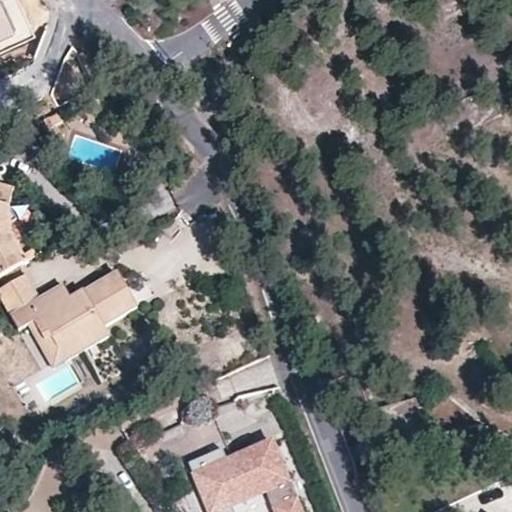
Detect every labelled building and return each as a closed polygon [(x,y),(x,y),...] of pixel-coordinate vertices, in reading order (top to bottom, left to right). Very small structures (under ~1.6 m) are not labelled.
[(0,0),(0,52),(35,36),(18,0),(0,0)] [(0,278),(27,264),(24,260),(12,238),(10,226),(16,222),(6,212),(9,193),(0,191),(0,278)] [(35,253),(24,260),(27,264),(38,259),(35,253)] [(26,278),(0,292),(0,296),(19,332),(28,328),(34,324),(45,342),(51,338),(65,363),(109,338),(104,328),(138,310),(119,276),(72,302),(40,320),(32,306),(40,301),(26,278)] [(64,288),(40,301),(32,306),(40,320),(72,302),(64,288)] [(53,370),(65,363),(51,338),(45,342),(34,324),(28,328),(53,370)] [(416,399),(369,412),(376,436),(381,452),(428,438),(416,399)] [(376,436),(345,445),(351,461),(381,452),(376,436)] [(209,452),(189,460),(210,511),(230,503),(266,489),(275,511),(300,511),(271,441),(226,459),(214,463),(209,452)] [(221,447),(209,452),(214,463),(226,459),(221,447)] [(233,511),(230,503),(210,511),(209,511),(233,511)]
